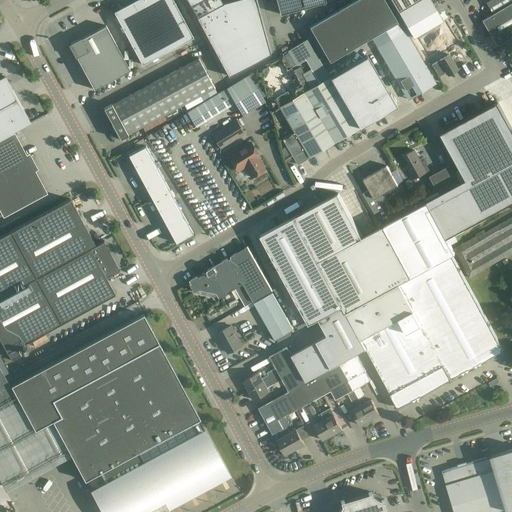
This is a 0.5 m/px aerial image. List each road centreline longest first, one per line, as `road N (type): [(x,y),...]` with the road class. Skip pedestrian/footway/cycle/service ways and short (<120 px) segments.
road 1 (unclassified): [(156,279),(494,69)]
road 2 (residential): [(156,279),(17,25)]
road 3 (unclassified): [(272,491),(156,279)]
road 4 (unclassified): [(272,491),(398,444)]
